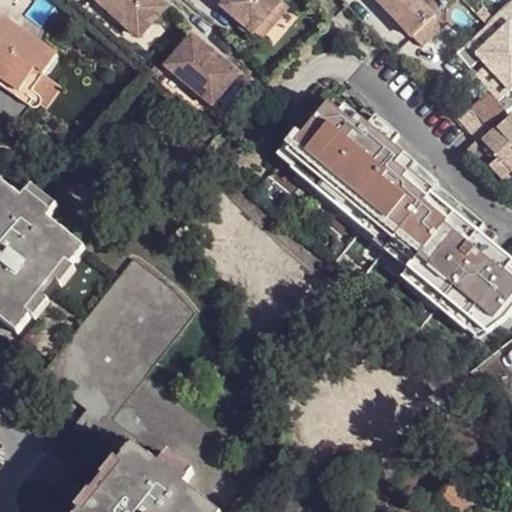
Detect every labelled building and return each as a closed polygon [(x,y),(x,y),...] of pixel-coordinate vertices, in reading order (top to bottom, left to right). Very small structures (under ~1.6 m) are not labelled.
[(159,0),(103,0),(140,33),(155,16),(166,5),(159,0)] [(285,0),(224,0),(223,2),(258,31),(285,0)] [(383,0),(425,44),(442,28),(441,20),(436,14),(437,12),(425,0),(383,0)] [(5,15),(0,21),(0,73),(22,89),(39,66),(48,73),(61,54),(5,15)] [(182,74),(178,79),(212,108),(241,75),(193,34),(169,62),(182,74)] [(182,74),(169,62),(165,67),(178,79),(182,74)] [(167,70),(159,63),(151,71),(160,78),(167,70)] [(39,66),(22,89),(46,108),(64,85),(48,73),(39,66)] [(0,80),(19,94),(22,89),(0,73),(0,80)] [(495,122),(509,109),(500,97),(491,90),(473,104),(492,124),(495,122)] [(509,109),(511,106),(511,95),(508,92),(500,97),(509,109)] [(331,100),(354,118),(360,112),(336,93),(331,100)] [(354,118),(331,100),(305,132),(292,149),(302,157),(298,163),(382,231),(386,225),(398,234),(400,232),(423,251),(414,264),(407,272),(443,301),(452,292),(495,327),(506,319),(511,324),(511,323),(511,252),(482,227),(459,208),(435,188),(437,185),(415,166),(420,160),(396,141),(372,121),(360,112),(354,118)] [(481,134),(489,143),(502,156),(490,167),(503,182),(511,173),(511,112),(498,125),(495,122),(492,124),(481,134)] [(379,113),(372,121),(396,141),(403,132),(379,113)] [(287,145),(292,149),(305,132),(300,128),(287,145)] [(458,154),(466,163),(489,143),(481,134),(477,137),(458,154)] [(287,155),(298,163),(302,157),(292,149),(287,155)] [(420,160),(415,166),(437,185),(435,188),(459,208),(482,227),(487,219),(465,200),(467,199),(442,179),(443,178),(420,160)] [(53,214),(28,195),(23,201),(0,184),(0,321),(19,336),(32,319),(28,315),(65,268),(70,271),(86,250),(47,220),(53,214)] [(414,264),(423,251),(400,232),(398,234),(386,225),(382,231),(378,235),(414,264)] [(184,297),(137,259),(47,373),(89,409),(77,426),(118,459),(122,462),(137,443),(161,462),(166,457),(192,479),(188,485),(223,511),(247,483),(223,463),(238,445),(149,373),(197,313),(184,297)] [(485,336),(495,327),(452,292),(443,301),(485,336)] [(137,443),(122,462),(127,466),(89,511),(86,511),(84,510),(82,511),(223,511),(188,485),(192,479),(166,457),(161,462),(137,443)] [(122,462),(118,459),(80,506),(84,510),(86,511),(89,511),(127,466),(122,462)] [(440,499),(463,511),(469,511),(472,507),(489,480),(472,471),(465,483),(452,478),(440,499)] [(480,511),(503,511),(511,496),(511,493),(489,480),(472,507),(480,511)]
